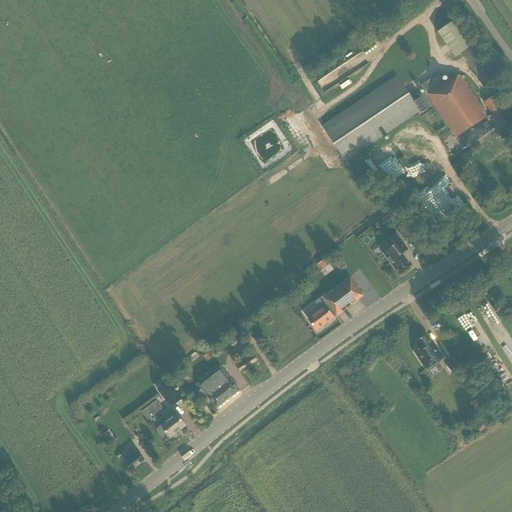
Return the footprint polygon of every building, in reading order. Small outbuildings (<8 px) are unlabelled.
[(456,19),(438,32),(455,57),(474,45),(456,19)] [(475,45),(462,54),(483,84),(496,75),(475,45)] [(496,128),(460,75),(451,81),(450,79),(445,83),(439,74),(421,86),(425,92),(413,100),(397,76),(323,126),(346,161),(420,111),(422,114),(434,105),(464,149),(496,128)] [(511,105),(502,91),(485,102),(495,117),(511,105)] [(263,156),(268,154),(267,150),(266,150),(263,143),(258,144),(263,156)] [(427,144),(410,153),(418,168),(435,159),(427,144)] [(404,157),(399,160),(404,168),(409,164),(404,157)] [(391,251),(384,257),(397,274),(409,265),(401,254),(407,250),(398,238),(387,245),(391,251)] [(318,267),(325,271),(331,262),(324,258),(318,267)] [(325,298),(324,296),(316,302),(321,310),(308,319),(317,331),(334,317),(337,315),(338,316),(363,296),(351,278),(325,298)] [(511,366),(511,339),(507,330),(491,303),(479,310),(511,366)] [(317,304),(305,314),(308,317),(320,308),(317,304)] [(239,330),(244,337),(249,334),(243,327),(239,330)] [(427,334),(416,342),(420,349),(415,353),(426,370),(444,358),(436,347),(435,347),(427,334)] [(251,355),(249,352),(243,356),(245,359),(236,365),(242,374),(259,362),(254,353),(251,355)] [(204,357),(208,362),(212,358),(208,353),(204,357)] [(239,390),(220,366),(198,383),(202,389),(199,392),(199,395),(202,400),(205,400),(209,397),(217,408),(239,390)] [(184,401),(171,383),(160,392),(173,409),(184,401)] [(174,437),(177,435),(177,433),(187,426),(177,413),(161,425),(161,426),(157,429),(157,431),(161,436),(163,437),(167,434),(171,438),(172,437),(174,437)] [(136,449),(125,458),(128,461),(126,463),(132,470),(145,460),(136,449)]
